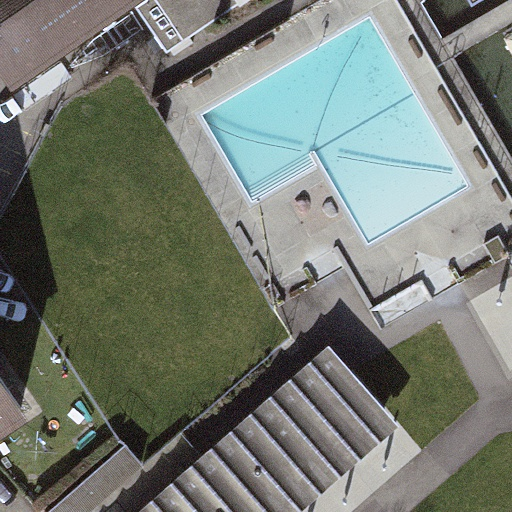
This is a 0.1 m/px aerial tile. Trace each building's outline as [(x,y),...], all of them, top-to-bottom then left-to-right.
[(0,0),(0,57),(6,67),(103,0),(0,0)] [(246,0),(152,0),(138,10),(152,30),(167,53),(246,0)] [(511,274),(473,294),(511,371),(511,274)] [(358,511),(420,460),(328,352),(140,511),(358,511)] [(0,420),(22,406),(0,374),(0,420)]
